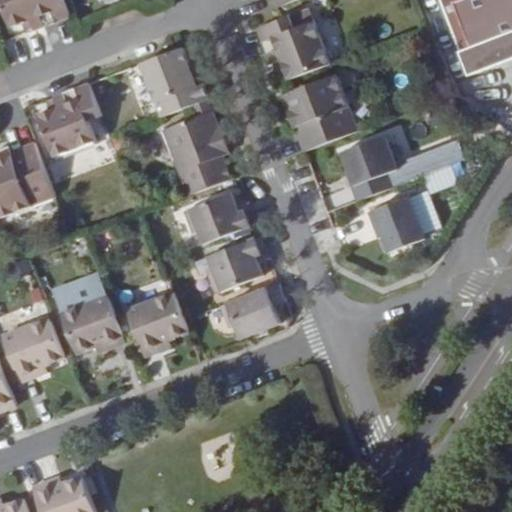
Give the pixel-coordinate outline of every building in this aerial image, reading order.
[(36,29),(73,16),(66,0),(2,0),(12,27),(25,22),(32,19),(35,26),(36,29)] [(511,0),(441,0),(469,76),(494,67),(484,43),(509,34),(511,42),(511,0)] [(292,14),(257,26),(271,62),(275,60),(283,58),(286,65),(290,78),(332,62),(316,18),(296,27),(292,14)] [(27,29),(35,26),(32,19),(25,22),(27,29)] [(484,43),(494,67),(511,60),(511,42),(509,34),(484,43)] [(164,118),(211,100),(201,75),(196,77),(191,63),(185,49),(144,64),(164,118)] [(283,58),(275,60),(279,68),(286,65),(283,58)] [(196,77),(201,75),(196,61),(191,63),(196,77)] [(339,72),(283,94),(291,113),(298,109),(303,124),(296,127),(305,152),(362,131),(339,72)] [(105,116),(93,82),(57,96),(58,100),(60,107),(52,110),(40,114),(56,157),(98,141),(91,121),(105,116)] [(60,107),(58,100),(50,102),(52,110),(60,107)] [(298,109),(291,113),(296,127),(303,124),(298,109)] [(190,196),(233,180),(225,156),(221,149),(228,146),(215,112),(165,132),(190,196)] [(296,127),(291,113),(286,114),(291,128),(296,127)] [(354,186),(360,202),(394,189),(390,178),(402,173),(388,137),(345,153),(357,185),(354,186)] [(59,197),(38,143),(12,152),(14,158),(0,164),(0,162),(0,212),(2,218),(59,197)] [(225,156),(231,154),(228,146),(221,149),(225,156)] [(14,158),(12,152),(10,148),(0,151),(0,162),(0,164),(14,158)] [(207,244),(258,224),(252,208),(238,214),(237,209),(240,205),(236,193),(189,211),(197,231),(202,229),(207,244)] [(381,227),(386,243),(390,253),(429,239),(412,197),(372,213),(377,228),(381,227)] [(368,217),(345,224),(352,246),(374,239),(368,217)] [(383,244),(386,243),(381,227),(377,228),(383,244)] [(254,255),(268,250),(263,237),(212,256),(217,269),(212,271),(220,293),(266,275),(261,261),(255,259),(254,255)] [(274,305),(286,300),(281,285),(224,307),(231,327),(236,325),(241,338),(281,322),(274,305)] [(169,341),(189,333),(185,322),(173,292),(126,311),(138,339),(146,357),(160,352),(158,348),(170,344),(169,341)] [(62,316),(76,355),(97,347),(98,350),(110,345),(112,349),(127,344),(109,298),(62,316)] [(4,337),(21,384),(36,379),(34,374),(47,369),(46,366),(66,359),(50,319),(4,337)] [(171,347),(170,344),(158,348),(160,352),(171,347)] [(110,345),(98,350),(99,354),(112,349),(110,345)] [(0,360),(0,407),(1,407),(2,412),(17,407),(11,388),(0,360)] [(34,374),(36,379),(49,374),(47,369),(34,374)] [(96,511),(83,478),(64,485),(63,482),(50,488),(49,483),(34,489),(37,495),(43,511),(96,511)] [(50,488),(63,482),(62,478),(49,483),(50,488)] [(0,511),(29,511),(25,500),(6,507),(5,505),(0,506),(0,511)]
